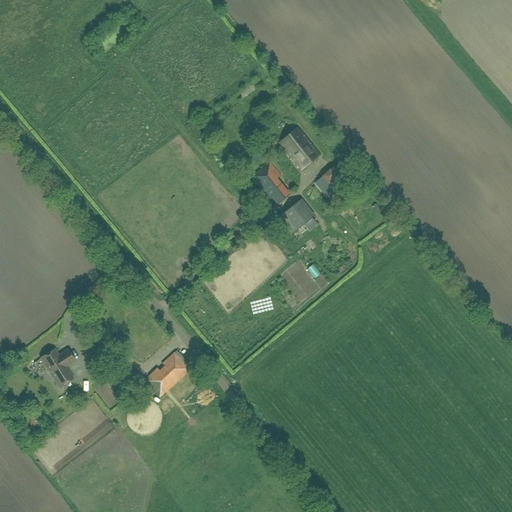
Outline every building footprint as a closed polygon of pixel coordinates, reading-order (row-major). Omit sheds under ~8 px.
[(300,171),(319,156),(297,128),(278,143),(300,171)] [(274,206),(288,195),(276,180),(280,176),(269,162),(250,177),(274,206)] [(350,180),(337,164),(313,184),(326,200),(350,180)] [(291,235),(314,217),(301,200),(278,218),(291,235)] [(60,363),(71,356),(67,351),(62,354),(62,355),(59,357),(54,350),(40,359),(51,376),(58,372),(60,363)] [(159,398),(189,369),(174,353),(162,364),(165,368),(161,373),(156,369),(143,382),(159,398)] [(58,372),(51,376),(59,388),(73,379),(64,366),(68,364),(69,365),(74,362),(71,356),(60,363),(58,372)] [(124,386),(134,380),(126,366),(115,372),(124,386)] [(41,433),(41,420),(30,421),(30,433),(41,433)]
